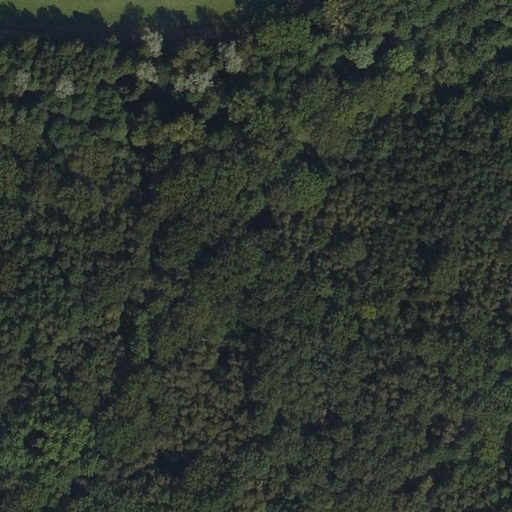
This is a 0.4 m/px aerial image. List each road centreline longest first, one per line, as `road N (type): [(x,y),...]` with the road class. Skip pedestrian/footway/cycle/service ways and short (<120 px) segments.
road 1 (track): [(323,0),(248,37),(0,34)]
road 2 (track): [(154,511),(41,420)]
